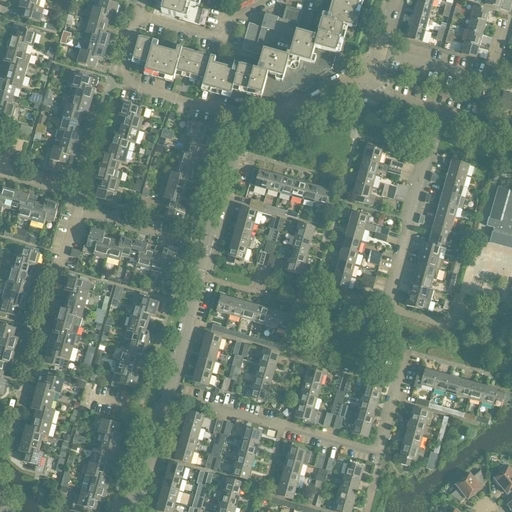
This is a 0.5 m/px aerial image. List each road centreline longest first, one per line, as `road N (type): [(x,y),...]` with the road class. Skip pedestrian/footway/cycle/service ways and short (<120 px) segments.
road 1 (residential): [(387,307),(406,362),(376,452),(167,395)]
road 2 (residential): [(13,431),(33,331),(42,325),(76,209)]
road 3 (residential): [(387,307),(437,112)]
road 4 (residential): [(135,14),(225,38),(229,23),(269,0)]
road 5 (residential): [(246,135),(236,119),(135,86),(123,70)]
road 6 (residential): [(246,135),(370,72)]
road 7 (residential): [(210,245),(76,209)]
road 8 (residential): [(127,511),(167,395)]
road 9 (residential): [(167,395),(200,278)]
